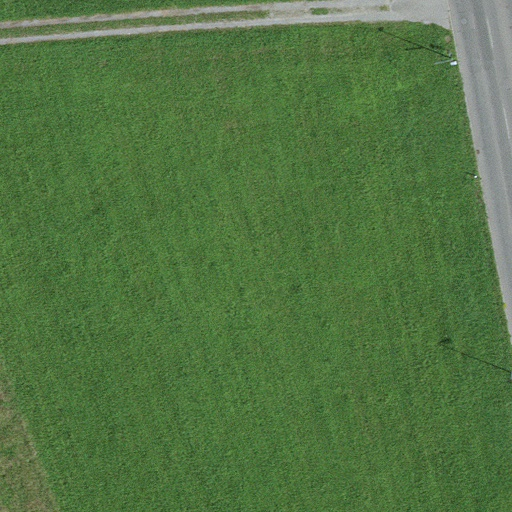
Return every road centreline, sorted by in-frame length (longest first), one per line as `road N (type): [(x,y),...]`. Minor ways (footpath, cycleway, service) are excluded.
road 1 (track): [(0,29),(488,7)]
road 2 (tertiary): [(488,7),(511,136)]
